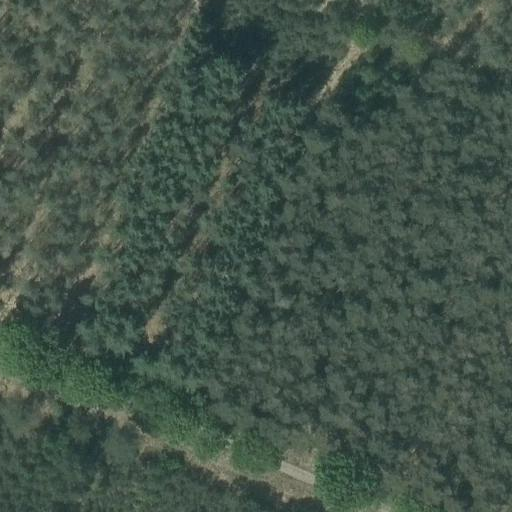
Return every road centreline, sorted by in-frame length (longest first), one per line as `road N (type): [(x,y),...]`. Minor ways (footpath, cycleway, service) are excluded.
road 1 (track): [(0,348),(396,511)]
road 2 (track): [(76,511),(124,399)]
